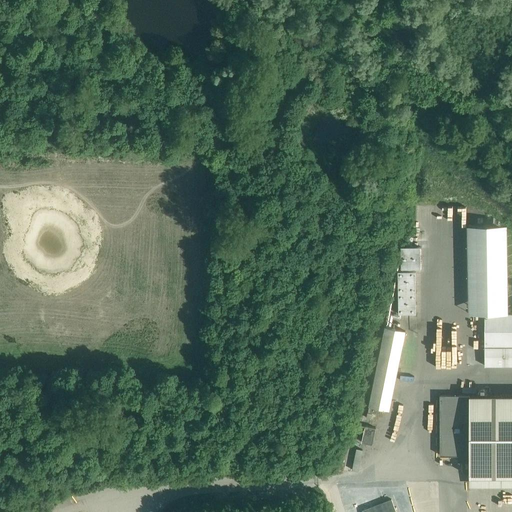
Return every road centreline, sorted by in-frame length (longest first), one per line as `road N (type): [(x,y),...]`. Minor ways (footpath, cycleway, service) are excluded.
road 1 (track): [(375,0),(363,21),(373,46),(466,110),(511,99)]
road 2 (unknown): [(435,254),(429,385)]
